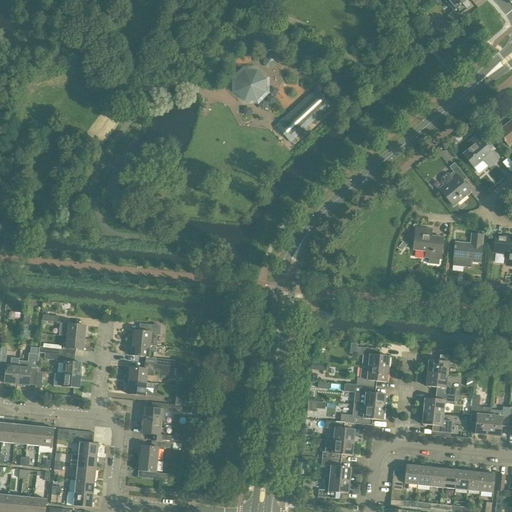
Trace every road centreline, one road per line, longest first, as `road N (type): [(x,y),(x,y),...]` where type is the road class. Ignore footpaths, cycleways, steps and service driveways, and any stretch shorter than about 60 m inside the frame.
road 1 (tertiary): [(304,236),(324,209),(511,56)]
road 2 (tertiary): [(258,511),(276,356)]
road 3 (tertiary): [(304,236),(280,274),(276,356)]
road 4 (tertiary): [(276,356),(304,236)]
